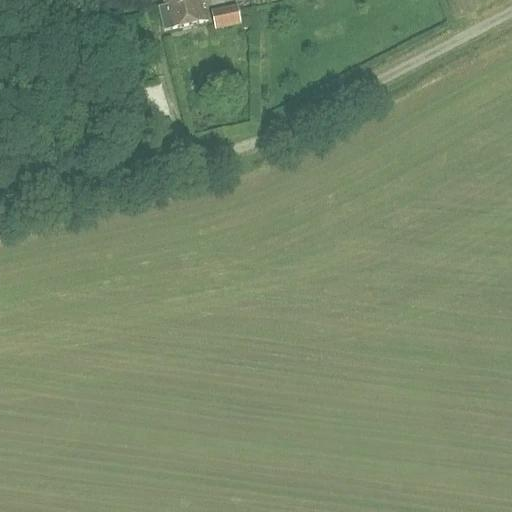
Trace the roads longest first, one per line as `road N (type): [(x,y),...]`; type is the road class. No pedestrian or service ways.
road 1 (unclassified): [(167,169),(243,149),(511,9)]
road 2 (track): [(0,206),(167,169)]
